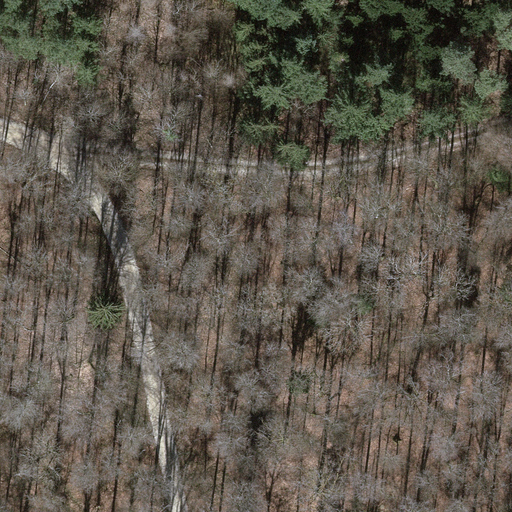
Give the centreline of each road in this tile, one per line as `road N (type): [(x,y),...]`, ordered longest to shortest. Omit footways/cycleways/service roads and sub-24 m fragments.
road 1 (track): [(0,121),(89,163),(359,153),(511,117)]
road 2 (track): [(183,511),(138,311),(89,163)]
